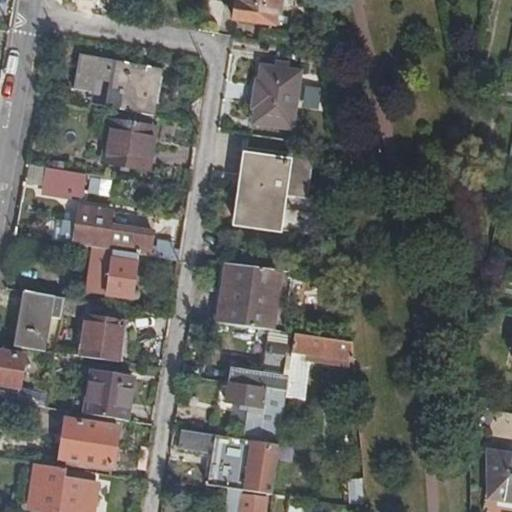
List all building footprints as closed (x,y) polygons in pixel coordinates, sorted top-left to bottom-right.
[(245,0),(245,4),(239,3),(237,23),(279,29),(282,0),(245,0)] [(262,42),(304,49),(311,50),(313,37),(264,29),(262,42)] [(323,63),(321,51),(311,50),(304,49),(303,62),(323,63)] [(153,117),(155,118),(163,70),(80,55),(72,90),(92,93),(95,81),(111,83),(107,110),(114,111),(153,117)] [(254,76),(252,91),(259,91),(258,102),(250,102),(248,115),(255,116),(254,124),(292,129),(300,74),(264,67),(262,76),(254,76)] [(259,91),(252,91),(250,102),(258,102),(259,91)] [(153,117),(114,111),(113,123),(152,129),(153,117)] [(152,129),(113,123),(105,164),(146,170),(152,129)] [(301,155),(302,145),(248,138),(246,150),(301,155)] [(308,198),(313,156),(301,155),(246,150),(237,226),(315,237),(319,200),(308,198)] [(48,168),(45,185),(70,189),(71,184),(83,186),(85,175),(48,168)] [(70,189),(45,185),(43,197),(72,202),(73,199),(81,200),(83,186),(71,184),(70,189)] [(62,244),(179,262),(182,243),(177,242),(177,237),(112,227),(113,212),(80,208),(78,222),(66,220),(62,244)] [(139,257),(114,253),(106,296),(127,299),(129,282),(134,283),(139,257)] [(291,281),(292,273),(230,266),(221,324),(272,332),(281,280),(291,281)] [(36,294),(65,298),(67,285),(38,280),(36,294)] [(62,300),(25,294),(18,349),(42,352),(48,317),(58,319),(62,300)] [(127,310),(65,300),(63,311),(103,318),(101,336),(86,334),(84,349),(120,355),(127,310)] [(292,334),(272,332),(267,371),(233,367),(230,383),(283,391),(292,334)] [(356,363),(354,343),(296,335),(293,354),(309,357),(309,363),(346,368),(347,363),(356,363)] [(0,384),(21,388),(25,357),(0,352),(0,384)] [(309,357),(293,354),(287,392),(287,396),(304,398),(309,363),(309,357)] [(89,415),(131,422),(138,378),(96,371),(89,415)] [(283,391),(230,383),(228,383),(227,390),(223,389),(222,397),(226,398),(226,403),(249,407),(243,441),(279,448),(282,429),(278,428),(283,391)] [(18,403),(46,408),(49,393),(21,388),(18,403)] [(113,467),(120,428),(67,420),(62,459),(113,467)] [(243,441),(184,432),(182,450),(215,456),(209,487),(272,498),(279,448),(243,441)] [(511,511),(511,456),(485,452),(487,492),(486,511),(492,511),(511,511)] [(66,469),(40,465),(33,511),(35,511),(93,511),(98,485),(65,479),(66,469)] [(270,511),(272,501),(245,497),(243,511),(270,511)]
